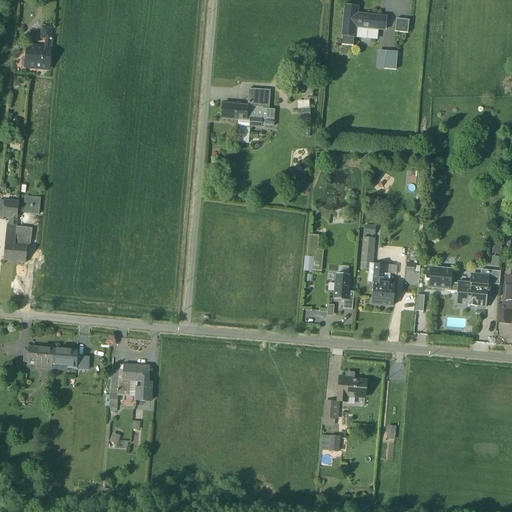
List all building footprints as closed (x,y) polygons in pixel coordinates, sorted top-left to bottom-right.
[(354,38),(355,27),(379,30),(385,30),(386,18),(356,15),(357,8),(345,6),(342,37),(354,38)] [(395,32),(407,34),(409,21),(396,19),(395,32)] [(40,39),(45,39),(46,38),(51,39),(52,27),(41,26),(40,39)] [(377,40),(379,30),(355,27),(354,38),(377,40)] [(353,47),(354,38),(342,37),(342,46),(353,47)] [(49,70),(51,48),(45,48),(29,46),(28,58),(26,58),(25,68),(49,70)] [(376,69),(384,69),(385,52),(377,52),(376,69)] [(384,69),(396,70),(397,53),(385,52),(384,69)] [(247,108),(269,110),(270,91),(249,89),(247,107),(247,108)] [(298,102),(299,117),(310,117),(309,102),(298,102)] [(249,127),(261,128),(261,126),(262,120),(273,121),(274,110),(269,110),(247,108),(247,107),(239,106),(239,105),(222,104),(221,120),(237,121),(237,124),(240,127),(249,127)] [(249,127),(240,127),(238,143),(248,143),(249,127)] [(24,213),(38,215),(40,199),(25,197),(24,213)] [(4,217),(10,218),(17,218),(19,203),(5,201),(3,217),(4,217)] [(16,228),(17,218),(10,218),(9,230),(7,230),(3,261),(16,262),(17,253),(13,253),(16,228)] [(375,226),(364,225),(363,235),(375,236),(375,226)] [(31,229),(16,228),(13,253),(17,253),(16,262),(25,263),(28,243),(30,243),(31,229)] [(493,243),(492,254),(502,255),(503,243),(493,243)] [(370,270),(375,271),(375,265),(372,264),(372,265),(371,265),(372,259),(373,259),(374,246),(364,245),(361,269),(370,270)] [(308,272),(319,273),(321,252),(310,251),(308,272)] [(492,257),(490,267),(501,268),(502,258),(492,257)] [(415,264),(406,263),(405,273),(414,273),(415,264)] [(375,271),(374,283),(389,285),(389,275),(390,266),(375,264),(375,265),(375,271)] [(429,288),(448,290),(450,290),(450,283),(451,270),(436,269),(436,268),(431,267),(430,275),(427,274),(427,275),(426,275),(426,276),(425,278),(425,280),(426,280),(427,281),(429,281),(429,288)] [(458,284),(457,293),(457,300),(466,301),(465,306),(467,306),(467,307),(477,307),(485,308),(487,292),(489,292),(490,291),(490,288),(490,287),(489,286),(488,286),(487,286),(487,285),(484,284),(485,271),(481,270),(480,276),(474,276),(474,283),(470,283),(470,285),(458,284)] [(487,285),(499,286),(500,272),(485,271),(484,284),(487,285)] [(343,301),(347,301),(348,292),(349,276),(336,274),(334,300),(343,301)] [(511,277),(506,278),(503,305),(503,309),(511,310),(511,277)] [(395,285),(389,285),(374,283),(373,283),(372,305),(393,306),(395,285)] [(448,292),(457,293),(458,284),(450,283),(450,290),(448,290),(448,292)] [(342,310),(352,310),(354,293),(348,292),(347,301),(343,301),(342,310)] [(415,312),(423,312),(424,296),(417,296),(415,312)] [(496,323),(510,324),(511,310),(503,309),(503,305),(497,305),(496,323)] [(36,363),(52,365),(53,350),(29,348),(28,365),(36,365),(36,363)] [(77,352),(53,350),(52,365),(68,366),(68,368),(76,369),(77,357),(77,352)] [(89,358),(77,357),(76,369),(88,370),(89,358)] [(136,389),(137,383),(135,383),(136,366),(123,366),(123,371),(119,371),(118,396),(129,397),(130,393),(136,394),(136,389)] [(148,367),(136,366),(135,383),(137,383),(151,384),(152,373),(148,372),(148,367)] [(12,386),(19,387),(20,377),(21,371),(8,369),(7,380),(12,381),(12,386)] [(109,396),(118,396),(119,371),(112,370),(109,396)] [(338,398),(347,399),(347,397),(365,398),(366,382),(353,381),(353,374),(348,374),(347,377),(340,377),(338,398)] [(80,391),(97,394),(99,381),(83,379),(80,391)] [(152,384),(151,384),(137,383),(136,389),(136,394),(136,397),(135,402),(151,402),(152,384)] [(108,407),(117,408),(118,396),(109,396),(108,407)] [(323,418),(336,420),(338,404),(324,403),(323,418)] [(396,427),(387,426),(386,439),(395,440),(396,427)] [(121,437),(112,433),(109,442),(117,445),(121,437)] [(320,451),(329,451),(330,437),(321,436),(320,451)] [(329,451),(337,452),(339,438),(330,437),(329,451)]
